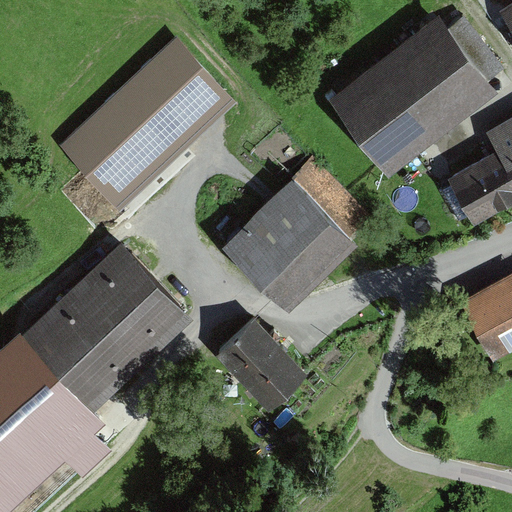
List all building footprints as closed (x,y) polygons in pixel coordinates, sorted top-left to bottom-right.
[(511,0),(500,8),(511,26),(511,0)] [(329,94),(389,172),(499,87),(439,10),(329,94)] [(60,144),(120,207),(237,97),(177,34),(60,144)] [(495,152),(441,183),(463,221),(511,193),(511,116),(484,132),(495,152)] [(365,212),(313,159),(227,242),(279,296),(365,212)] [(189,308),(133,249),(32,344),(0,349),(0,507),(98,415),(87,404),(189,308)] [(511,269),(461,297),(494,358),(511,349),(511,347),(511,269)] [(305,369),(250,314),(210,354),(264,409),(305,369)]
